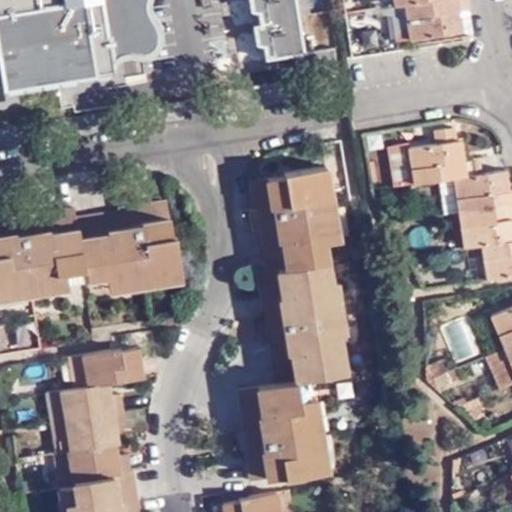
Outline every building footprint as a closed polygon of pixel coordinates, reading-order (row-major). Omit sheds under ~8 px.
[(0,0),(0,87),(115,71),(118,61),(123,59),(129,58),(135,59),(141,60),(147,59),(152,57),(158,54),(162,49),(165,41),(165,34),(164,26),(159,18),(154,11),(153,3),(153,0),(0,0)] [(468,0),(416,0),(404,2),(410,39),(463,30),(460,10),(470,9),(468,0)] [(410,39),(404,2),(395,3),(394,3),(400,40),(410,39)] [(473,171),(472,157),(461,158),(459,137),(455,137),(453,125),(433,128),(434,142),(407,145),(413,181),(441,177),(454,175),(473,171)] [(478,157),(472,157),(473,171),(480,170),(478,157)] [(283,173),(282,175),(250,181),(255,209),(259,208),(262,227),(258,228),(265,271),(257,273),(265,322),(269,322),(272,341),(266,342),(274,383),(236,388),(243,432),(246,432),(250,451),(244,453),(250,481),(283,475),(284,478),(286,478),(321,472),(317,448),(313,450),(308,419),(312,419),(305,378),(343,372),(337,332),(332,333),(327,303),(331,302),(328,281),(320,282),(316,262),(325,261),(322,242),(332,241),(327,219),(323,221),(319,189),(323,188),(319,165),(283,173)] [(480,170),(473,171),(454,175),(458,210),(511,201),(511,186),(509,187),(508,180),(507,167),(480,170)] [(444,212),(458,210),(454,175),(441,177),(444,212)] [(0,292),(14,290),(13,284),(44,279),(45,283),(66,280),(64,271),(84,268),(86,278),(106,275),(108,284),(128,280),(127,275),(157,270),(158,275),(181,271),(175,234),(172,235),(166,200),(137,205),(138,211),(119,214),(118,210),(75,219),(73,209),(32,216),(33,219),(13,222),(12,217),(0,218),(0,292)] [(511,201),(458,210),(462,246),(482,242),(511,237),(511,201)] [(511,237),(482,242),(486,277),(511,273),(511,237)] [(511,342),(511,305),(490,315),(503,347),(511,342)] [(511,342),(503,347),(511,366),(511,342)] [(71,459),(74,480),(131,470),(128,451),(111,455),(109,442),(112,441),(109,429),(126,427),(119,391),(105,393),(102,382),(144,375),(138,345),(122,348),(121,345),(84,351),(90,384),(45,392),(54,449),(70,447),(71,459)] [(502,386),(511,381),(511,366),(503,347),(488,353),(502,386)] [(90,384),(84,351),(65,355),(71,387),(90,384)] [(446,357),(427,365),(428,380),(447,371),(452,369),(446,357)] [(458,380),(454,369),(452,369),(447,371),(451,382),(458,380)] [(451,382),(447,371),(428,380),(437,388),(451,382)] [(57,487),(75,484),(74,480),(71,459),(53,463),(57,487)] [(74,480),(75,484),(78,498),(68,501),(69,511),(140,511),(133,471),(131,470),(74,480)] [(279,511),(276,492),(239,497),(240,501),(223,503),(224,511),(279,511)]
